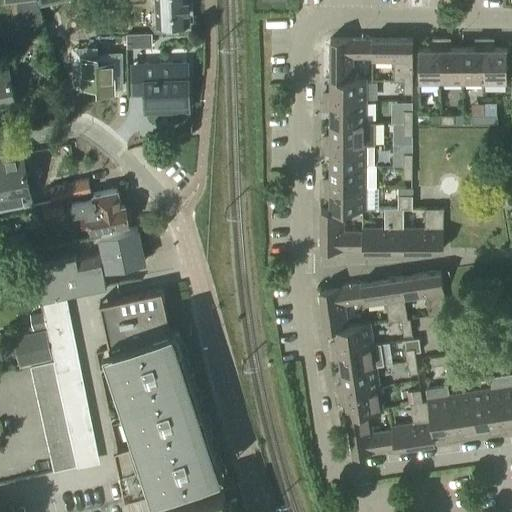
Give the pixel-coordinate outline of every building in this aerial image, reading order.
[(0,0),(0,31),(0,33),(20,31),(20,33),(47,31),(37,0),(0,0)] [(187,0),(155,0),(157,22),(189,21),(187,0)] [(134,47),(139,40),(139,33),(126,33),(126,47),(134,47)] [(329,37),(329,78),(352,78),(352,77),(352,56),(371,56),(371,37),(329,37)] [(371,56),(371,59),(393,59),(393,79),(403,79),(411,79),(412,37),(371,37),(371,56)] [(418,46),(418,82),(440,82),(440,41),(435,41),(435,46),(418,46)] [(440,41),(440,82),(462,82),(462,46),(446,46),(446,41),(440,41)] [(462,46),(462,82),(483,82),(483,41),(478,41),(478,46),(462,46)] [(483,41),(483,82),(506,82),(506,46),(489,46),(489,41),(483,41)] [(0,106),(9,105),(6,90),(11,89),(7,69),(0,70),(0,62),(6,53),(0,54),(0,106)] [(97,55),(81,56),(82,86),(97,86),(98,86),(97,55)] [(98,86),(97,86),(97,92),(113,91),(113,61),(98,61),(97,55),(98,86)] [(188,62),(144,63),(145,103),(189,102),(188,62)] [(324,94),(324,100),(366,100),(366,77),(352,77),(352,78),(329,78),(329,94),(324,94)] [(403,79),(403,92),(411,92),(411,79),(403,79)] [(41,86),(32,99),(55,114),(64,101),(41,86)] [(324,100),(324,105),(329,105),(329,121),(366,121),(366,100),(324,100)] [(403,109),(403,121),(411,121),(411,109),(403,109)] [(440,113),(428,113),(428,122),(441,122),(440,113)] [(453,113),(440,113),(441,122),(453,122),(453,113)] [(484,113),(471,113),(471,122),(484,122),(484,113)] [(496,113),(484,113),(484,122),(496,122),(496,113)] [(329,137),(324,137),(324,143),(374,143),(375,121),(366,121),(329,121),(329,137)] [(403,121),(403,134),(411,134),(411,121),(403,121)] [(324,143),(324,148),(329,148),(329,164),(374,164),(374,143),(324,143)] [(21,150),(0,153),(0,173),(6,206),(31,201),(21,150)] [(403,152),(403,164),(411,164),(411,152),(403,152)] [(324,181),(324,186),(374,186),(374,164),(329,164),(329,181),(324,181)] [(403,164),(403,177),(411,177),(411,164),(403,164)] [(88,177),(48,186),(51,201),(91,192),(88,177)] [(324,186),(324,191),(329,191),(329,207),(343,208),(365,208),(365,207),(378,207),(378,186),(374,186),(324,186)] [(93,197),(71,201),(73,211),(84,209),(88,212),(91,228),(128,221),(124,204),(120,205),(117,187),(93,192),(93,197)] [(397,194),(397,202),(411,202),(411,194),(397,194)] [(65,199),(42,203),(44,218),(68,214),(65,199)] [(361,226),(361,229),(362,229),(362,248),(402,248),(402,226),(403,226),(403,207),(397,207),(397,206),(384,206),(384,226),(361,226)] [(402,226),(402,248),(443,248),(443,206),(424,206),(424,226),(403,226),(402,226)] [(320,207),(320,248),(362,248),(362,229),(361,229),(342,229),(343,208),(329,207),(320,207)] [(86,252),(34,263),(41,298),(63,293),(107,284),(104,270),(108,269),(108,268),(144,260),(137,226),(100,234),(104,254),(87,257),(86,252)] [(440,270),(400,276),(403,298),(404,298),(425,295),(428,314),(446,311),(440,270)] [(400,276),(360,282),(363,300),(363,304),(385,300),(388,320),(401,318),(407,317),(404,298),(403,298),(400,276)] [(360,282),(319,288),(325,329),(334,327),(347,325),(347,324),(344,303),(363,300),(360,282)] [(157,289),(100,301),(110,348),(135,445),(112,451),(124,488),(120,489),(124,501),(220,478),(219,472),(171,328),(170,326),(165,301),(162,288),(157,289)] [(63,293),(41,298),(44,311),(46,320),(47,326),(55,361),(54,361),(77,465),(99,459),(63,293)] [(44,311),(30,314),(33,329),(47,326),(46,320),(44,311)] [(426,341),(446,338),(443,315),(423,319),(426,341)] [(407,317),(401,318),(403,334),(412,333),(409,316),(407,317)] [(336,343),(331,344),(332,349),(373,343),(370,321),(347,324),(347,325),(334,327),(336,343)] [(44,330),(18,336),(24,362),(50,357),(44,330)] [(406,347),(400,348),(402,360),(407,360),(416,359),(414,351),(421,350),(419,336),(405,338),(406,347)] [(0,354),(9,354),(8,340),(0,341),(0,354)] [(373,343),(332,349),(333,354),(338,353),(340,370),(376,364),(382,364),(379,342),(373,343)] [(498,345),(485,347),(487,355),(499,353),(498,345)] [(485,347),(473,348),(474,357),(487,355),(485,347)] [(455,351),(443,353),(444,362),(456,360),(455,351)] [(443,353),(430,355),(432,364),(444,362),(443,353)] [(416,359),(407,360),(409,372),(417,371),(416,359)] [(54,361),(30,366),(53,471),(77,465),(54,361)] [(343,386),(337,386),(338,392),(379,386),(376,364),(340,370),(343,386)] [(511,373),(511,372),(490,376),(491,386),(497,427),(503,427),(502,421),(511,419),(511,373)] [(447,384),(425,388),(427,399),(428,399),(433,431),(449,429),(449,434),(455,434),(449,393),(447,384)] [(379,386),(338,392),(339,397),(344,396),(347,412),(369,409),(369,410),(383,408),(379,386)] [(491,386),(470,389),(475,425),(491,423),(492,428),(497,427),(491,386)] [(420,388),(406,390),(408,402),(410,402),(422,400),(420,388)] [(470,389),(449,393),(455,434),(460,433),(459,428),(475,425),(470,389)] [(413,421),(390,424),(391,428),(394,446),(434,440),(433,431),(428,399),(427,399),(422,400),(410,402),(413,421)] [(369,409),(347,412),(353,453),(394,446),(391,428),(372,431),(369,410),(369,409)] [(74,499),(73,477),(13,479),(13,501),(74,499)] [(248,511),(239,483),(157,510),(157,511),(248,511)]
